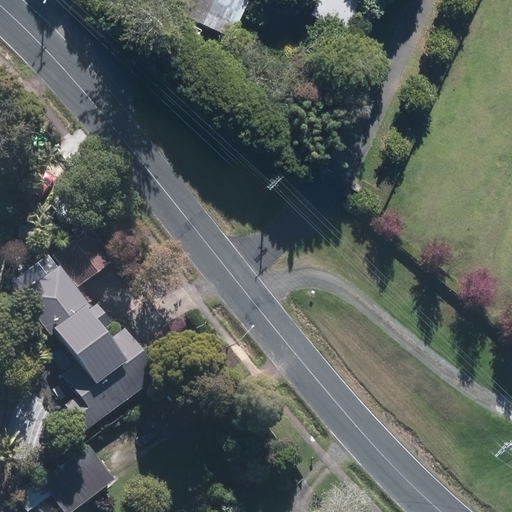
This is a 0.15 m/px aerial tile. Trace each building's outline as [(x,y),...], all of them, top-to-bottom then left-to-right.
[(149,0),(201,24),(211,0),(149,0)] [(315,0),(314,3),(313,7),(313,10),(313,14),(314,18),(316,21),(318,24),(320,27),(324,29),(327,30),(331,31),(334,31),(338,31),(342,30),(345,28),(348,26),(351,23),(353,20),(354,17),(355,13),(355,9),(355,6),(354,2),(352,0),(315,0)] [(93,20),(106,33),(119,19),(106,6),(93,20)] [(52,255),(77,288),(105,265),(80,233),(52,255)] [(62,408),(81,434),(156,378),(121,331),(96,350),(87,338),(96,333),(89,324),(84,329),(71,327),(60,335),(58,348),(73,367),(59,377),(75,399),(62,408)] [(88,446),(21,495),(31,509),(49,496),(61,511),(65,511),(112,479),(88,446)] [(240,511),(259,511),(253,503),(240,511)]
